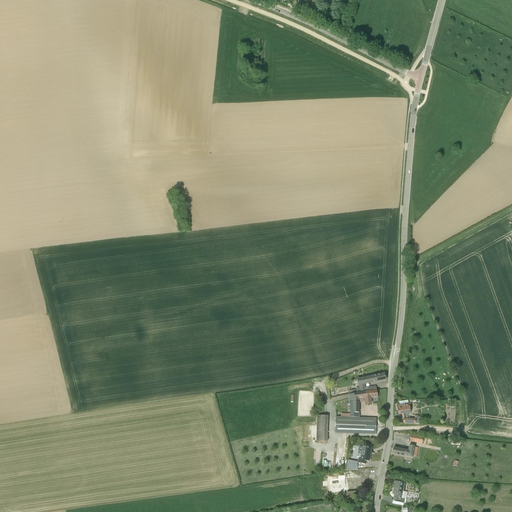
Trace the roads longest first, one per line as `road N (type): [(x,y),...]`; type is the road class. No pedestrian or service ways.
road 1 (tertiary): [(376,511),(420,78)]
road 2 (tertiary): [(420,78),(253,0)]
